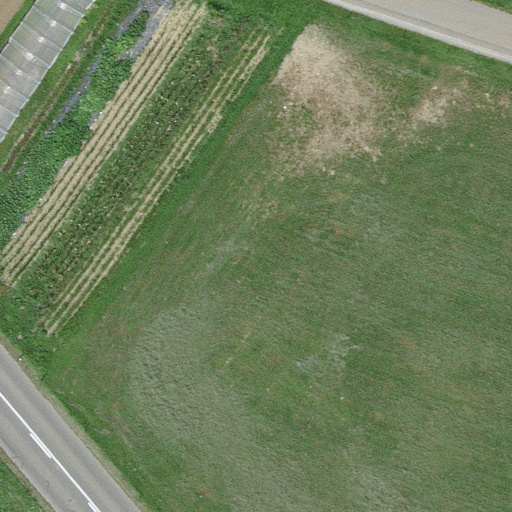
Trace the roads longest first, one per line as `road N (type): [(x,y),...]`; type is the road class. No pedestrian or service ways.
road 1 (primary): [(0,388),(102,511)]
road 2 (unclassified): [(390,0),(511,39)]
